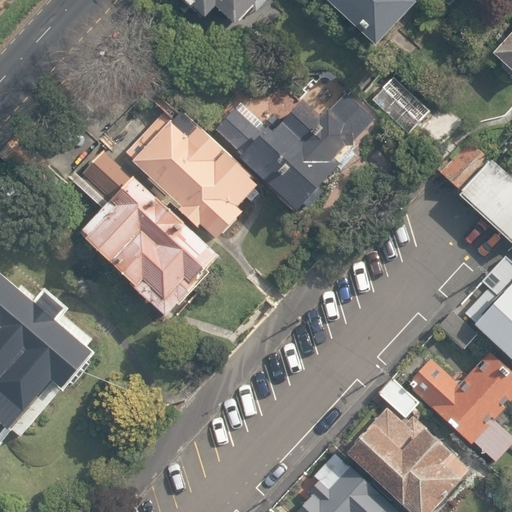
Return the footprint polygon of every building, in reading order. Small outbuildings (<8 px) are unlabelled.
[(188,0),(213,24),(223,14),(243,33),(275,0),(188,0)] [(411,0),(323,0),(376,56),(423,12),(411,0)] [(511,32),(491,54),(511,73),(511,32)] [(461,121),(398,76),(372,111),(435,157),(461,121)] [(352,156),(382,125),(347,92),(337,101),(320,85),(277,130),(247,101),(216,133),(306,219),(359,163),(352,156)] [(192,141),(164,115),(126,157),(224,248),(252,218),(248,215),(270,191),(203,129),(192,141)] [(232,265),(108,153),(77,188),(104,213),(83,237),(179,323),(232,265)] [(511,172),(496,159),(463,197),(511,238),(511,172)] [(493,289),(468,314),(511,355),(511,261),(508,258),(485,282),(493,289)] [(101,362),(0,277),(0,429),(26,451),(101,362)] [(481,334),(456,311),(441,328),(466,351),(481,334)] [(511,406),(511,368),(494,353),(463,387),(434,361),(411,388),(477,446),(478,444),(501,463),(511,451),(511,433),(499,422),(511,406)] [(423,404),(395,378),(381,394),(409,420),(423,404)] [(409,425),(390,408),(370,431),(373,434),(372,436),(371,434),(366,434),(358,442),(358,448),(352,454),(416,511),(440,511),(478,470),(416,417),(409,425)] [(383,493),(338,453),(316,477),(321,482),(312,493),(315,496),(300,511),(399,511),(381,496),(383,493)]
